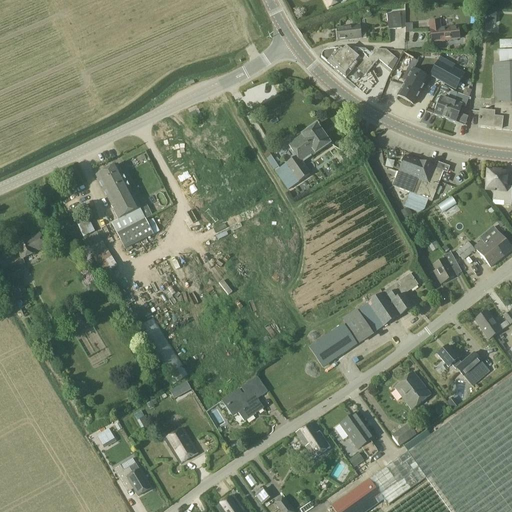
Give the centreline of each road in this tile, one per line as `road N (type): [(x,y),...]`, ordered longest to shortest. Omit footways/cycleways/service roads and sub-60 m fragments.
road 1 (tertiary): [(0,187),(263,62),(290,40)]
road 2 (residential): [(316,411),(511,270)]
road 3 (secondary): [(511,155),(402,129),(340,93),(304,57)]
road 4 (unclassified): [(174,511),(316,411)]
road 5 (residential): [(304,57),(335,46),(452,50)]
